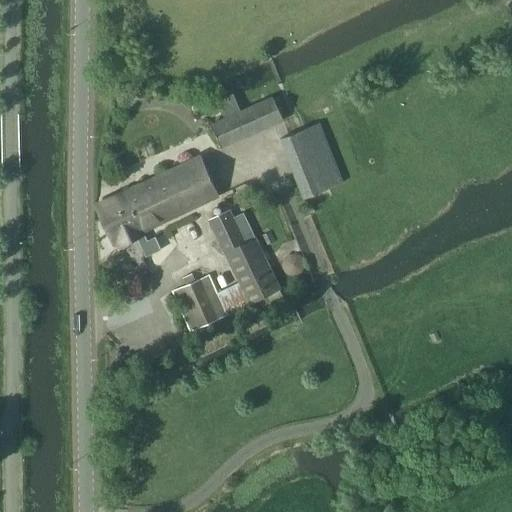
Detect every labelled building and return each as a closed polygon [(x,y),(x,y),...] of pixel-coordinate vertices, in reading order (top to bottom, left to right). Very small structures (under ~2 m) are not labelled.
[(240,112),(235,100),(232,95),(216,102),(224,119),(209,125),(219,148),(281,118),(270,95),(240,112)] [(303,199),(341,183),(317,124),(279,139),(303,199)] [(140,231),(141,231),(218,196),(200,156),(96,204),(102,218),(129,206),(140,231)] [(146,241),(141,231),(140,231),(129,206),(102,218),(114,243),(116,242),(117,245),(135,237),(144,257),(159,250),(154,238),(146,241)] [(255,239),(244,244),(228,210),(208,220),(233,273),(238,283),(215,294),(207,275),(172,290),(191,331),(279,290),(271,273),(255,239)]
